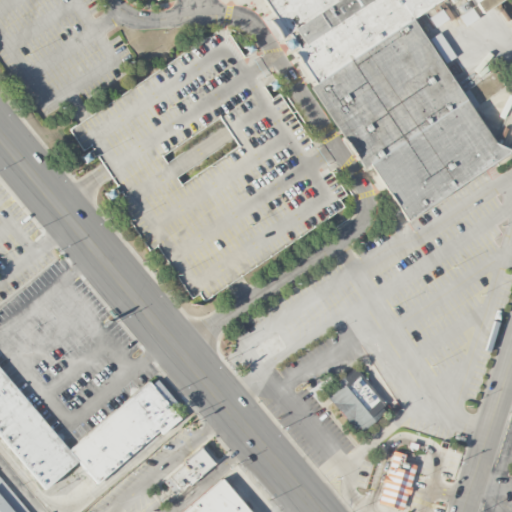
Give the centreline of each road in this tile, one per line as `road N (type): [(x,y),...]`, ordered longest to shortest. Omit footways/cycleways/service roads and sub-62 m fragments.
road 1 (primary): [(316,511),(0,132)]
road 2 (tertiary): [(463,511),(511,346)]
